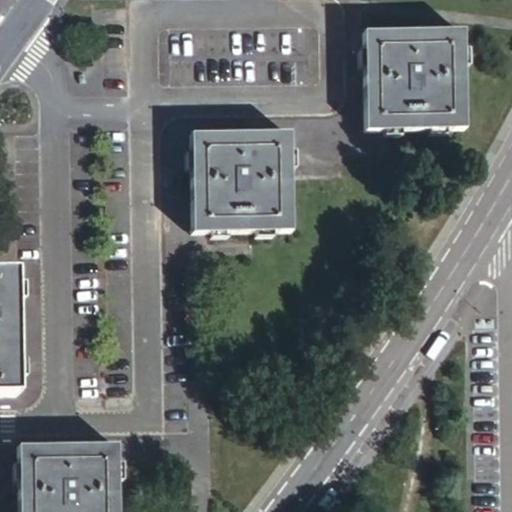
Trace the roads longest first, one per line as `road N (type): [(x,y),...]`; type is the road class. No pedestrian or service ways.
road 1 (tertiary): [(279,511),(493,211)]
road 2 (residential): [(511,372),(510,273),(493,211)]
